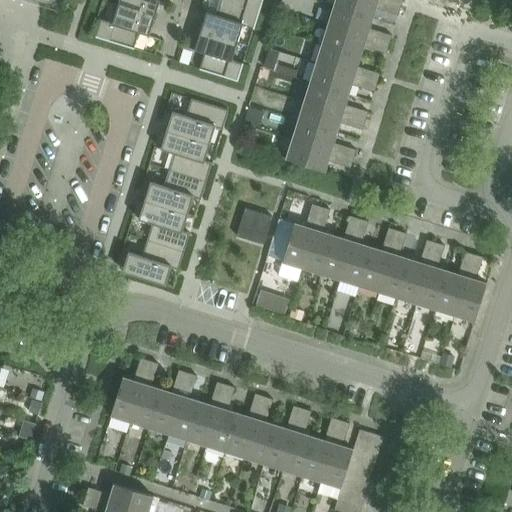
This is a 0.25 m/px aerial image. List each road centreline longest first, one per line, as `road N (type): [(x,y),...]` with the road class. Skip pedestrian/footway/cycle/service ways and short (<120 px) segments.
road 1 (residential): [(74,355),(106,313),(132,309),(408,389)]
road 2 (residential): [(511,43),(469,35),(423,185),(479,207)]
road 3 (residential): [(27,511),(74,355)]
road 4 (residential): [(470,408),(511,271)]
road 5 (residential): [(375,511),(408,389)]
